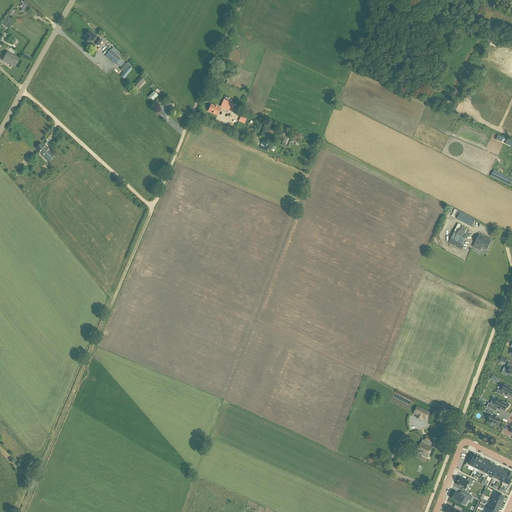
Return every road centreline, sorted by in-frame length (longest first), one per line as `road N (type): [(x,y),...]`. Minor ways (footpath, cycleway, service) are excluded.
road 1 (track): [(21,511),(241,0)]
road 2 (track): [(425,511),(511,283)]
road 3 (track): [(152,208),(22,90)]
road 4 (unclassified): [(0,129),(72,0)]
road 5 (residential): [(511,466),(460,446),(435,511)]
